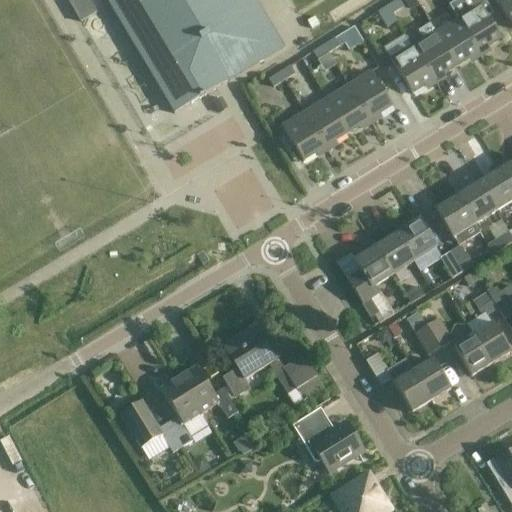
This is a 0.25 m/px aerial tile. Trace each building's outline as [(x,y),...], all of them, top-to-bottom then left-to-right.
[(87,0),(71,0),(68,2),(80,23),(96,14),(87,0)] [(104,0),(174,115),(283,50),(252,0),(104,0)] [(406,8),(400,0),(398,0),(388,7),(393,16),(406,8)] [(403,0),(410,10),(418,5),(416,0),(417,0),(416,0),(403,0)] [(458,0),(449,6),(458,20),(457,21),(478,55),(501,41),(487,18),(492,15),(482,0),(458,0)] [(511,0),(495,0),(511,26),(511,0)] [(393,16),(388,7),(377,13),(382,22),(387,30),(398,23),(393,16)] [(456,68),(478,55),(457,21),(435,34),(456,68)] [(417,33),(422,42),(413,48),(434,82),(456,68),(435,34),(429,26),(417,33)] [(323,47),(328,55),(358,36),(353,29),(323,47)] [(328,55),(323,47),(313,54),(318,62),(328,55)] [(413,48),(390,62),(411,96),(434,82),(413,48)] [(279,74),(284,83),(296,76),(291,67),(279,74)] [(284,83),(279,74),(269,80),(274,89),(284,83)] [(348,88),(369,122),(392,108),(371,74),(348,88)] [(348,88),(326,101),(347,136),(369,122),(348,88)] [(326,101),(304,115),(325,149),(347,136),(326,101)] [(302,163),(325,149),(304,115),(281,129),(302,163)] [(511,165),(500,173),(511,193),(511,165)] [(480,185),(497,214),(511,204),(511,193),(500,173),(480,185)] [(497,214),(480,185),(458,198),(476,227),(497,214)] [(464,244),(480,235),(475,227),(476,227),(458,198),(435,213),(452,241),(460,237),(464,244)] [(397,236),(415,265),(436,251),(419,223),(397,236)] [(511,244),(511,238),(509,233),(487,247),(493,256),(511,244)] [(376,249),(394,278),(415,265),(397,236),(376,249)] [(449,254),(462,275),(473,268),(460,247),(449,254)] [(394,278),(376,249),(354,263),(360,274),(348,281),(363,306),(378,297),(373,290),(394,278)] [(462,275),(449,254),(441,260),(453,280),(462,275)] [(476,273),(464,280),(469,289),(481,282),(476,273)] [(511,286),(500,294),(497,288),(493,291),(492,289),(487,292),(504,321),(511,315),(511,286)] [(419,288),(406,296),(411,306),(425,297),(419,288)] [(486,295),(473,303),(484,320),(497,312),(486,295)] [(396,340),(414,325),(406,315),(388,330),(396,340)] [(426,329),(440,351),(453,343),(440,321),(426,329)] [(244,382),(278,361),(256,326),(221,348),(236,372),(223,380),(235,400),(249,391),(244,382)] [(473,338),(490,367),(510,355),(492,326),(473,338)] [(440,351),(426,329),(414,336),(428,358),(440,351)] [(490,367),(473,338),(453,350),(470,379),(490,367)] [(365,363),(380,387),(393,380),(378,356),(365,363)] [(303,359),(284,371),(296,390),(287,396),(294,408),(323,390),(303,359)] [(413,374),(430,403),(450,391),(433,362),(413,374)] [(178,381),(200,417),(218,406),(228,421),(239,414),(224,390),(213,397),(196,370),(178,381)] [(430,403),(413,374),(393,386),(411,415),(430,403)] [(167,425),(182,449),(194,442),(184,427),(200,417),(178,381),(160,393),(177,420),(167,425)] [(182,449),(167,425),(158,431),(141,404),(119,417),(141,452),(162,438),(173,455),(182,449)] [(330,435),(316,413),(292,428),(314,463),(319,464),(321,462),(329,475),(363,454),(345,426),(330,435)] [(511,464),(507,456),(487,469),(511,509),(511,464)] [(390,511),(368,476),(331,499),(339,511),(390,511)]
